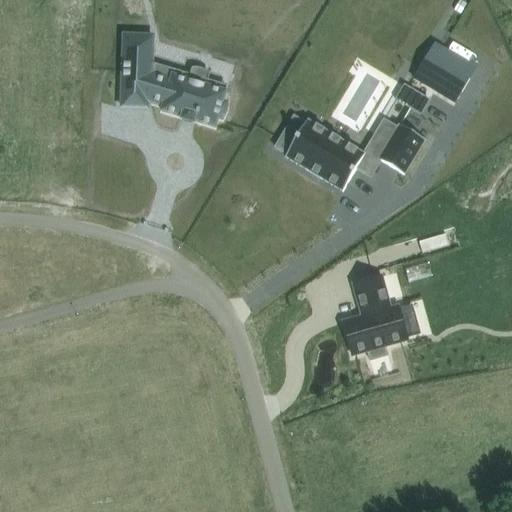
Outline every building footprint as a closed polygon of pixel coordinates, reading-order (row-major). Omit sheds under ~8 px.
[(183,118),(183,120),(185,121),(185,119),(192,121),(192,123),(194,123),(195,122),(215,128),(218,119),(223,120),(225,116),(227,112),(228,108),(228,103),(224,102),(226,92),(190,81),(191,77),(192,76),(191,75),(190,76),(176,71),(175,71),(172,80),(152,74),(153,37),(124,36),(123,85),(149,85),(148,103),(164,107),(162,112),(183,118)] [(413,79),(455,104),(477,68),(435,43),(413,79)] [(406,87),(397,101),(421,115),(429,102),(406,87)] [(385,122),(364,156),(308,122),(306,124),(295,117),(276,148),(288,155),(286,158),(343,193),(357,170),(371,178),(381,162),(404,176),(425,142),(400,126),(398,130),(385,122)] [(363,318),(343,323),(353,357),(368,353),(371,362),(388,357),(385,348),(408,341),(399,308),(391,310),(382,278),(354,285),(363,318)]
